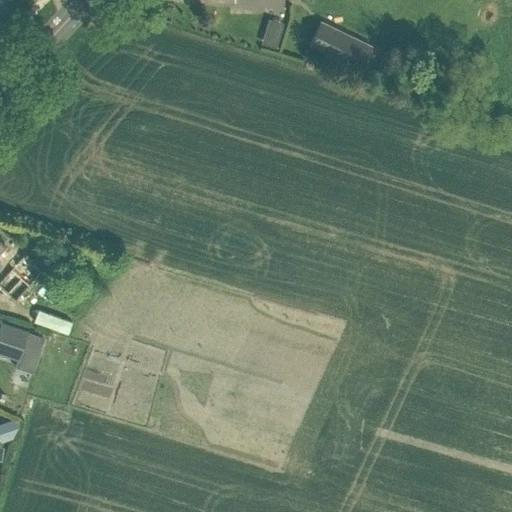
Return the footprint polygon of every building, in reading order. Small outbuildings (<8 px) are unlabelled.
[(259,40),(274,44),(282,19),(267,15),(259,40)] [(308,45),(360,70),(371,45),(321,21),(308,45)] [(33,245),(6,275),(24,291),(51,262),(33,245)] [(25,329),(0,321),(0,354),(15,359),(25,329)] [(10,420),(0,423),(0,427),(4,441),(16,437),(10,420)]
